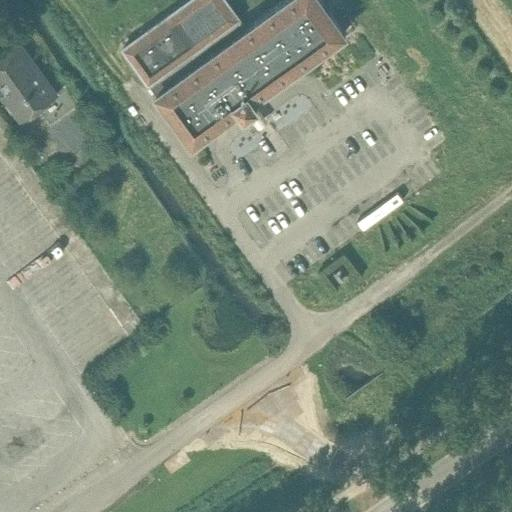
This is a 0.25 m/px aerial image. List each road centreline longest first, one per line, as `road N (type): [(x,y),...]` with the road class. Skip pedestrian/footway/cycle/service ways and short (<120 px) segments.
road 1 (unclassified): [(0,293),(127,466),(161,457),(326,334)]
road 2 (secondary): [(392,511),(511,427)]
